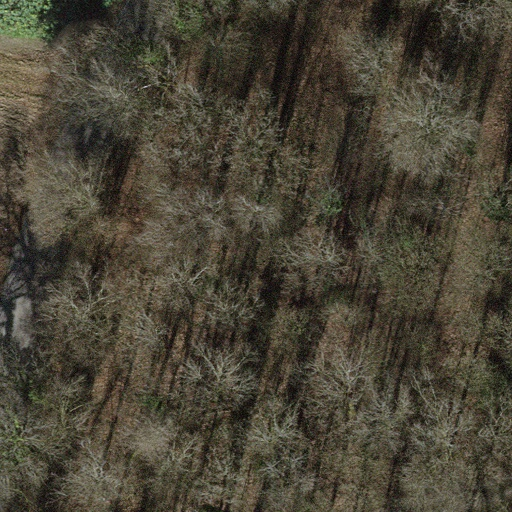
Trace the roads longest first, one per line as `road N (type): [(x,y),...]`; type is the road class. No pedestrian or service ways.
road 1 (unclassified): [(0,435),(37,261),(105,89),(161,0)]
road 2 (track): [(511,480),(389,511)]
